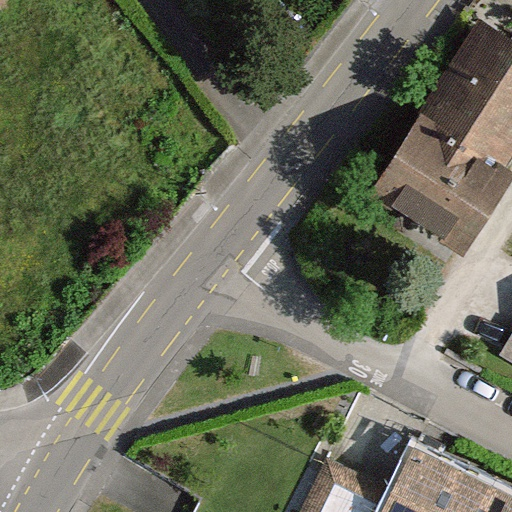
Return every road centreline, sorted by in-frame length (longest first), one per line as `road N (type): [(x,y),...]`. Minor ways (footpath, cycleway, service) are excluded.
road 1 (residential): [(197,275),(401,395),(511,449)]
road 2 (tertiary): [(419,0),(197,275)]
road 3 (tertiary): [(197,275),(33,511)]
